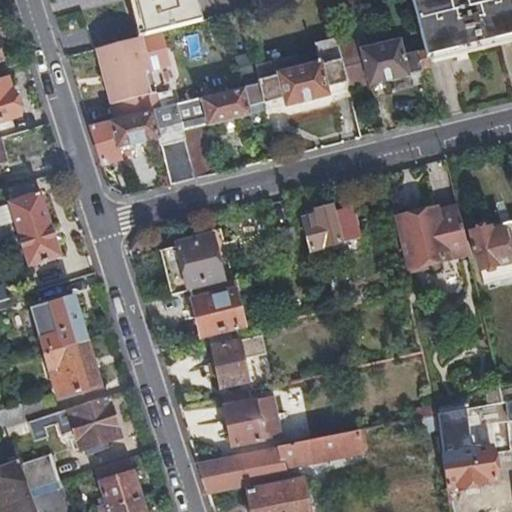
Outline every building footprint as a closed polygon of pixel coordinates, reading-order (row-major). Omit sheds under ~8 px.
[(135,0),(146,37),(203,22),(196,0),(135,0)] [(426,57),(511,34),(511,0),(411,0),(420,33),(426,57)] [(419,69),(428,66),(426,57),(420,33),(359,49),(366,83),(367,85),(407,76),(407,73),(419,71),(419,69)] [(334,100),(350,96),(348,88),(336,45),(334,34),(311,38),(315,57),(296,63),(292,46),(251,57),(257,80),(262,102),(282,97),(285,106),(328,95),(326,86),(330,85),(334,100)] [(139,38),(93,49),(112,119),(157,107),(139,38)] [(348,88),(366,83),(359,49),(357,39),(336,45),(348,88)] [(0,81),(0,120),(18,115),(6,80),(0,81)] [(195,179),(214,174),(202,126),(249,115),(247,106),(262,102),(257,80),(188,100),(174,103),(195,179)] [(170,185),(195,179),(174,103),(157,107),(112,119),(108,120),(117,149),(159,139),(170,185)] [(108,120),(88,126),(101,166),(120,161),(117,149),(108,120)] [(37,192),(33,181),(4,190),(7,202),(37,192)] [(40,191),(37,192),(7,202),(4,190),(0,190),(0,250),(9,254),(22,250),(27,269),(61,258),(40,191)] [(303,217),(310,249),(359,236),(352,206),(333,210),(332,205),(316,209),(317,213),(303,217)] [(468,253),(456,206),(436,211),(435,206),(395,217),(408,272),(424,268),(423,264),(468,253)] [(511,283),(511,219),(468,230),(478,268),(500,264),(505,286),(511,283)] [(302,261),(293,226),(278,230),(286,266),(302,261)] [(158,251),(169,295),(191,290),(234,279),(232,270),(218,272),(210,238),(158,251)] [(234,279),(191,290),(201,333),(240,323),(233,294),(238,293),(234,279)] [(44,354),(86,341),(72,297),(30,310),(44,354)] [(239,340),(237,329),(209,336),(211,346),(239,340)] [(248,381),(239,340),(211,346),(220,387),(248,381)] [(101,387),(86,341),(44,354),(58,401),(101,387)] [(504,401),(500,384),(488,387),(491,403),(504,401)] [(255,416),(250,389),(222,395),(232,445),(265,438),(260,415),(255,416)] [(51,397),(22,407),(27,423),(56,413),(51,397)] [(101,450),(99,444),(120,437),(107,397),(56,413),(27,423),(34,442),(50,438),(48,431),(60,428),(62,435),(74,431),(80,450),(83,449),(84,455),(101,450)] [(511,420),(511,399),(504,401),(491,403),(495,424),(511,420)] [(439,413),(436,403),(425,405),(427,416),(436,414),(439,413)] [(0,430),(1,432),(17,426),(10,406),(0,409),(0,430)] [(436,414),(427,416),(414,418),(417,429),(438,427),(436,414)] [(284,430),(287,445),(311,440),(308,425),(284,430)] [(287,445),(198,464),(207,491),(244,484),(249,511),(307,511),(299,477),(284,480),(282,467),(361,451),(358,430),(311,440),(287,445)] [(18,464),(10,441),(0,445),(0,458),(4,469),(0,470),(0,511),(35,511),(36,511),(28,491),(18,464)] [(456,450),(441,452),(446,486),(493,480),(490,446),(475,448),(474,445),(456,447),(456,450)] [(28,491),(54,483),(43,455),(18,464),(28,491)] [(95,470),(100,485),(106,504),(98,507),(99,511),(101,511),(120,506),(140,499),(131,474),(127,460),(95,470)] [(71,500),(64,480),(54,483),(28,491),(36,511),(71,500)] [(144,511),(140,499),(120,506),(101,511),(144,511)]
